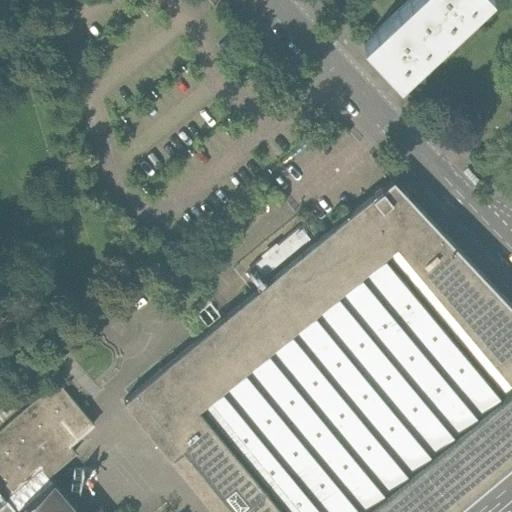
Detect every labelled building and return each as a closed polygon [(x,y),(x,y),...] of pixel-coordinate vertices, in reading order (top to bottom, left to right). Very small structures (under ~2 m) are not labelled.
[(399,79),(446,36),(411,0),(407,0),(363,41),(399,79)] [(411,0),(446,36),(484,0),(411,0)] [(511,303),(393,178),(124,404),(214,511),(442,511),(511,453),(511,303)] [(61,385),(0,433),(0,496),(5,502),(15,510),(53,478),(79,457),(74,449),(97,428),(61,385)] [(82,511),(53,478),(15,510),(16,511),(82,511)] [(5,502),(0,506),(0,511),(16,511),(15,510),(5,502)]
